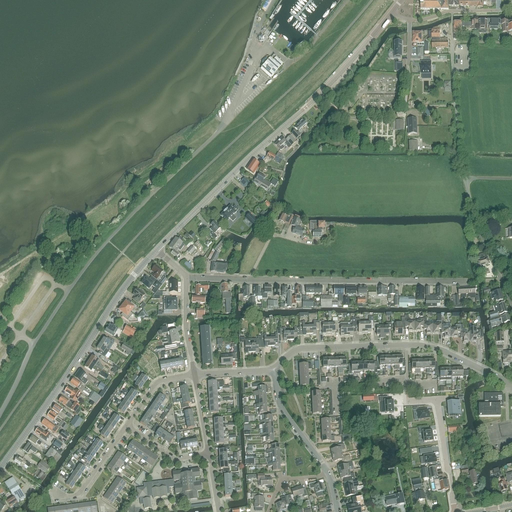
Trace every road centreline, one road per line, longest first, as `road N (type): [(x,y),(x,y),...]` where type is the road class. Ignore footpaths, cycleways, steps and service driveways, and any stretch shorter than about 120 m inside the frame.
road 1 (unclassified): [(0,414),(33,344),(98,251),(222,124)]
road 2 (tertiary): [(155,249),(318,94),(391,12)]
road 3 (residential): [(473,281),(185,277)]
road 4 (tertiary): [(0,468),(155,249)]
road 5 (residential): [(511,385),(422,345),(299,348),(273,368)]
road 6 (residential): [(501,280),(458,153),(451,41)]
road 7 (residential): [(327,475),(282,409),(273,368)]
